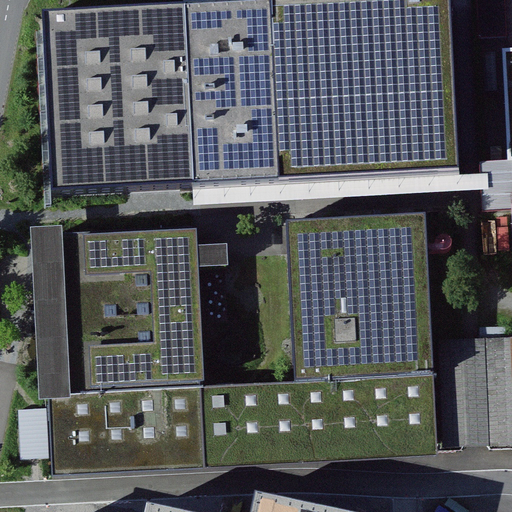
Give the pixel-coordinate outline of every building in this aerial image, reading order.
[(453,1),(435,2),(434,0),(186,0),(187,13),(196,189),(197,208),(463,195),(453,1)] [(187,13),(47,20),(56,196),(196,189),(187,13)] [(511,53),(500,54),(506,162),(511,161),(511,53)] [(38,244),(49,480),(440,461),(428,221),(290,228),(298,387),(206,391),(199,236),(38,244)] [(511,340),(440,343),(444,450),(511,447),(511,340)]
